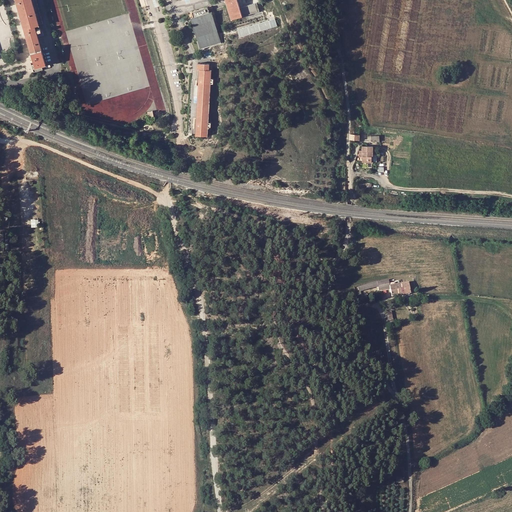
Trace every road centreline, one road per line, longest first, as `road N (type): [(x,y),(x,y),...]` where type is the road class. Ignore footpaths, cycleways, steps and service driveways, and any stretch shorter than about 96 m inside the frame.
road 1 (residential): [(323,0),(349,113),(346,237),(331,263),(328,293),(398,404),(408,511)]
road 2 (unclassified): [(172,165),(164,195),(201,311),(220,511)]
road 3 (track): [(164,195),(53,150),(0,138)]
road 4 (track): [(348,176),(511,196)]
